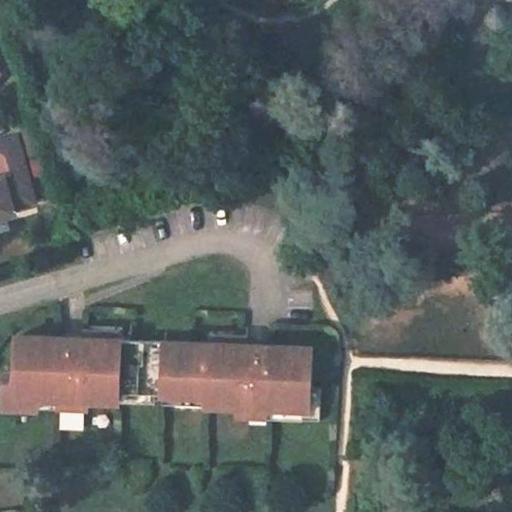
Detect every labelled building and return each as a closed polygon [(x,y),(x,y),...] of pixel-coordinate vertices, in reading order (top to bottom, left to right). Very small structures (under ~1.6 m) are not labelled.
[(0,18),(11,16),(5,0),(4,0),(0,1),(0,18)] [(52,201),(31,137),(0,144),(0,148),(8,174),(0,176),(0,222),(26,215),(25,208),(52,201)] [(118,348),(118,338),(81,336),(81,346),(118,348)] [(246,352),(246,343),(210,342),(210,351),(246,352)] [(112,401),(157,402),(202,404),(202,415),(267,418),(311,420),(313,355),(246,352),(210,351),(118,348),(81,346),(9,344),(7,380),(6,409),(112,413),(112,401)] [(321,429),(321,395),(312,395),(311,420),(267,418),(267,427),(321,429)] [(202,415),(202,404),(157,402),(157,414),(202,415)]
